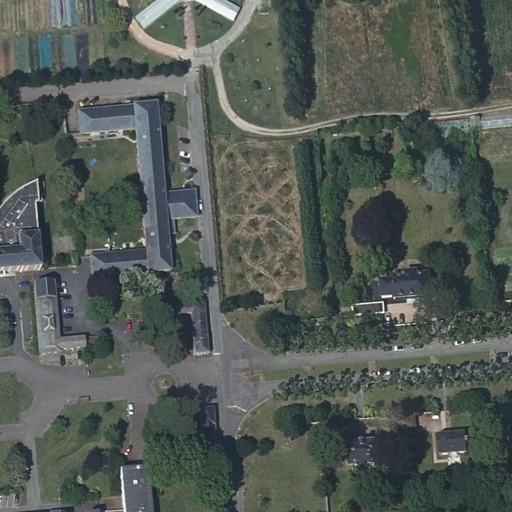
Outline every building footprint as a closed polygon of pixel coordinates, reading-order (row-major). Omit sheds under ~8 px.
[(157,0),(136,17),(145,28),(180,1),(180,2),(195,0),(196,0),(234,21),(241,8),(226,0),(157,0)] [(510,92),(498,0),(475,0),(488,94),(510,92)] [(162,180),(173,178),(172,161),(160,162),(155,104),(133,105),(78,111),(80,134),(91,133),(91,141),(111,139),(110,131),(135,129),(145,250),(90,255),(92,278),(131,274),(132,282),(165,278),(165,271),(170,271),(166,220),(173,219),(196,217),(194,190),(163,193),(162,180)] [(511,112),(479,116),(481,128),(511,125),(511,112)] [(479,116),(470,117),(470,119),(471,130),(481,129),(481,128),(479,116)] [(470,119),(426,123),(427,132),(436,132),(437,139),(472,136),(471,130),(470,119)] [(480,143),(473,145),(477,180),(484,180),(480,143)] [(362,166),(361,163),(358,161),(354,161),(352,164),(353,168),(355,170),(359,169),(362,166)] [(0,272),(19,271),(21,271),(38,269),(38,270),(40,269),(40,267),(39,267),(37,237),(37,236),(37,234),(34,205),(38,205),(36,182),(27,186),(24,188),(19,191),(14,195),(6,201),(0,207),(0,272)] [(394,299),(430,295),(428,273),(417,275),(416,271),(404,272),(404,274),(402,274),(402,276),(392,277),(392,280),(380,280),(382,297),(393,296),(394,299)] [(58,339),(53,281),(33,283),(39,354),(59,352),(59,349),(58,339)] [(341,281),(334,282),(336,307),(343,306),(341,281)] [(208,353),(204,301),(175,303),(176,313),(190,312),(193,354),(208,353)] [(383,302),(352,305),(353,315),(384,313),(383,302)] [(84,337),(84,346),(97,345),(97,336),(84,337)] [(84,346),(84,337),(58,339),(59,349),(84,347),(84,346)] [(494,405),(481,406),(483,423),(496,422),(494,405)] [(217,460),(212,407),(198,408),(201,449),(197,449),(198,450),(204,450),(205,461),(217,460)] [(416,429),(414,412),(401,413),(403,430),(416,429)] [(335,419),(319,420),(320,429),(321,438),(337,436),(335,419)] [(320,429),(319,420),(297,422),(297,431),(320,429)] [(465,432),(437,434),(439,453),(467,451),(466,443),(469,443),(468,439),(466,440),(465,432)] [(378,440),(348,442),(350,467),(380,464),(379,457),(380,457),(381,455),(381,451),(379,449),(378,449),(378,440)] [(150,511),(146,466),(119,469),(123,511),(150,511)]
